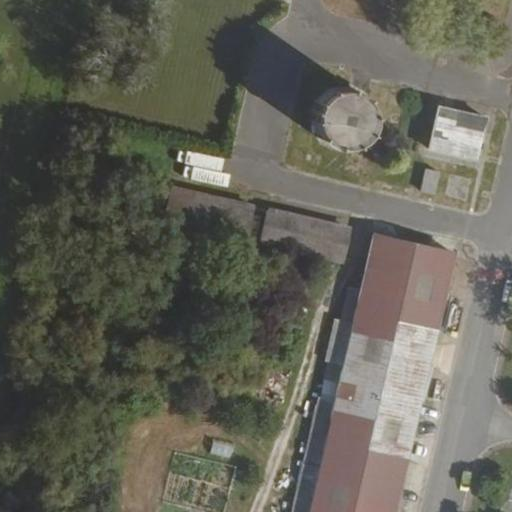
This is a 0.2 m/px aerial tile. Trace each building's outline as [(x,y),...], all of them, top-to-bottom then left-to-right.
[(438,103),(429,145),(475,156),(485,113),(438,103)] [(424,164),(420,185),(434,188),(440,167),(424,164)] [(170,183),(162,214),(244,234),(253,202),(170,183)] [(267,205),(258,236),(341,255),(348,225),(267,205)] [(310,494),(305,511),(391,511),(454,249),(373,230),(310,494)]
